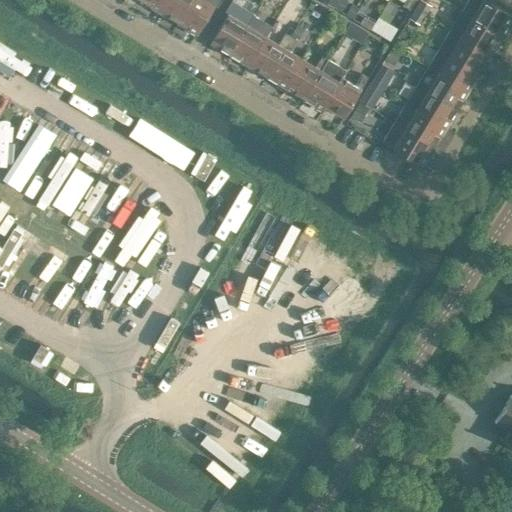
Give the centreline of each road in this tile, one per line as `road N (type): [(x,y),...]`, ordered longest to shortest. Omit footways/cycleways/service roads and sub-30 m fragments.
road 1 (residential): [(83,0),(194,52),(228,73),(244,96),(420,201),(511,52)]
road 2 (unclassified): [(318,511),(511,212)]
road 3 (tertiary): [(142,511),(0,424)]
